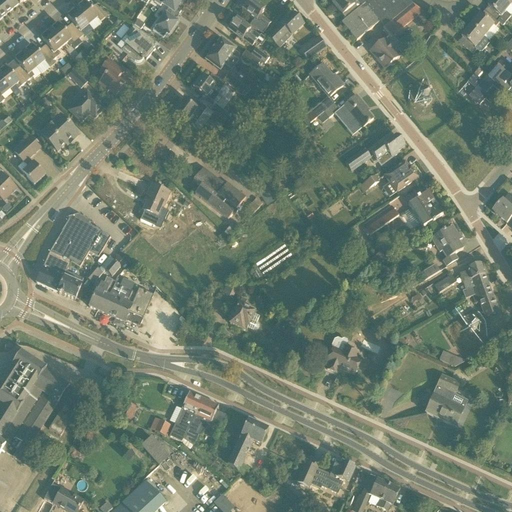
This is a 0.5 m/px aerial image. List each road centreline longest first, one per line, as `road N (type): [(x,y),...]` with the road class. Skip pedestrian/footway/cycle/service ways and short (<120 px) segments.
road 1 (secondary): [(511,506),(421,469),(228,367),(134,356)]
road 2 (secondary): [(134,356),(216,380),(489,511)]
road 3 (tertiary): [(31,228),(135,115),(221,0)]
road 4 (residential): [(467,209),(306,3)]
